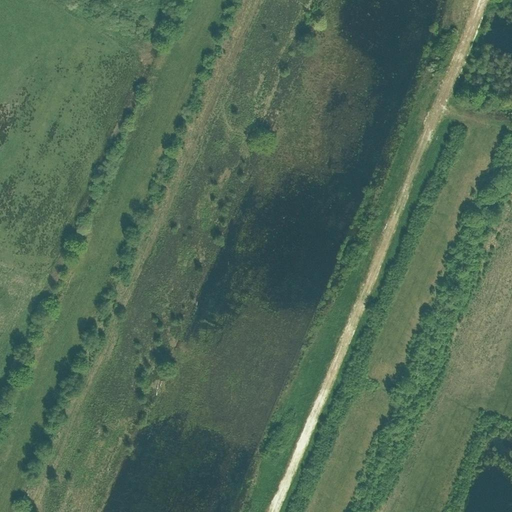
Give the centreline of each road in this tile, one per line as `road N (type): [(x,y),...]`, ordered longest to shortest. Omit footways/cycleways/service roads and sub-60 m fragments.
road 1 (track): [(430,126),(273,511)]
road 2 (track): [(483,0),(430,126)]
